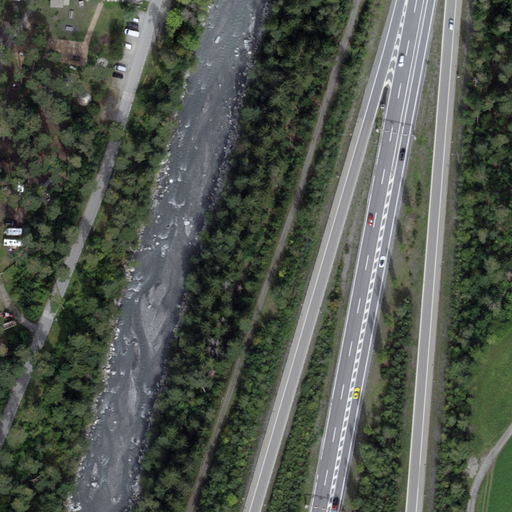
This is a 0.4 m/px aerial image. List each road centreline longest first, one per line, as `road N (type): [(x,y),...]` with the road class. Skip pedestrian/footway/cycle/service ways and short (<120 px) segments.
road 1 (track): [(194,511),(304,191),(356,0)]
road 2 (trunk): [(400,0),(253,511)]
road 3 (trunk): [(416,0),(319,511)]
road 4 (trunk): [(334,511),(430,0)]
road 5 (trunk): [(411,511),(451,0)]
